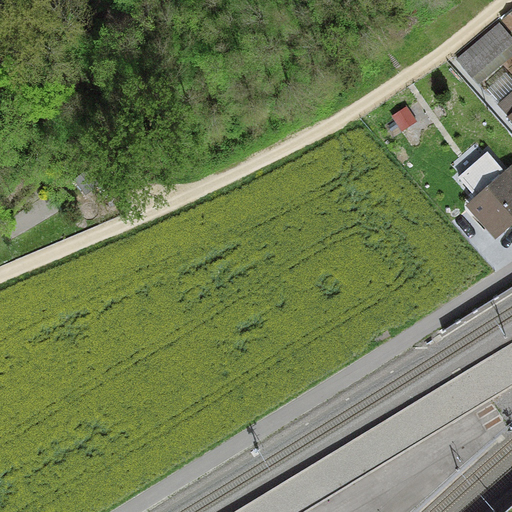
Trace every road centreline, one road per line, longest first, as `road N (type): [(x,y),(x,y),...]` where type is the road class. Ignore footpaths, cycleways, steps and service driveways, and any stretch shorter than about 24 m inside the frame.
road 1 (unclassified): [(509,0),(442,55),(307,133),(0,277)]
road 2 (unclassified): [(511,273),(126,511)]
